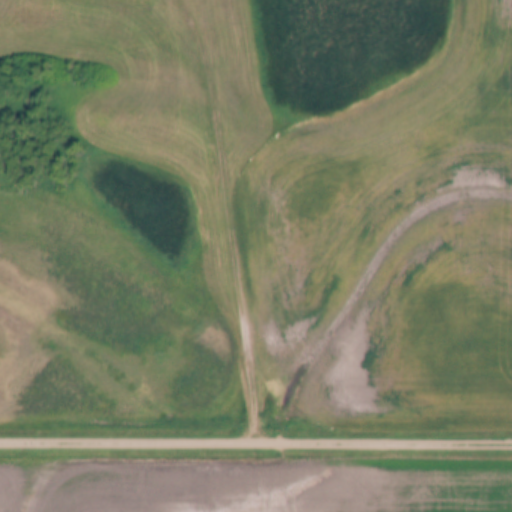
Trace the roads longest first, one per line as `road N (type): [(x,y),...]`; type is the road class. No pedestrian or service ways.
road 1 (residential): [(511,445),(0,445)]
road 2 (track): [(264,445),(225,192),(220,98),(179,0)]
